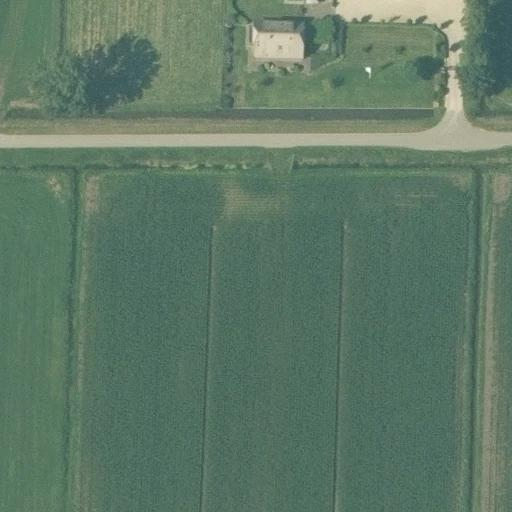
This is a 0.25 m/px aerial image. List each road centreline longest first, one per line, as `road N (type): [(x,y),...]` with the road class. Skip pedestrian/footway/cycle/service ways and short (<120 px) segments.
road 1 (unclassified): [(0,145),(511,141)]
road 2 (unknown): [(419,142),(424,6)]
